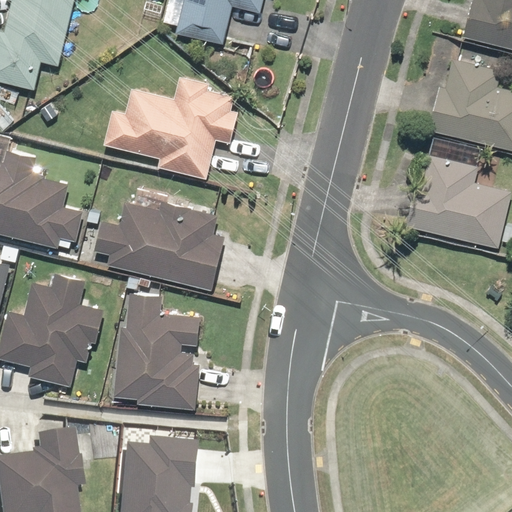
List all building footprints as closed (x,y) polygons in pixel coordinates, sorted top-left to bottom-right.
[(59,65),(73,0),(12,0),(5,32),(0,30),(0,81),(35,89),(41,61),(59,65)] [(184,0),(176,41),(222,51),(231,7),(259,13),(262,0),(184,0)] [(511,0),(468,0),(460,41),(511,51),(511,0)] [(433,92),(424,133),(511,150),(511,91),(493,88),(497,67),(449,57),(442,93),(433,92)] [(109,109),(101,146),(157,158),(155,170),(203,180),(211,139),(231,144),(237,114),(224,111),(228,93),(201,87),(203,80),(175,74),(170,97),(128,88),(123,112),(109,109)] [(0,235),(72,250),(80,209),(67,207),(71,185),(30,177),(34,156),(0,149),(0,235)] [(416,186),(406,225),(496,248),(497,240),(511,243),(511,226),(503,224),(511,191),(471,181),(476,162),(429,150),(420,187),(416,186)] [(112,251),(109,266),(210,292),(225,236),(210,232),(214,216),(160,202),(157,212),(122,203),(117,223),(96,218),(89,245),(112,251)] [(0,303),(9,267),(0,264),(0,303)] [(9,312),(0,346),(0,357),(28,366),(25,375),(68,387),(75,360),(86,363),(100,309),(81,304),(88,280),(58,272),(53,287),(32,282),(23,316),(9,312)] [(126,327),(117,326),(112,395),(136,397),(136,405),(196,409),(199,362),(190,361),(191,352),(181,351),(181,343),(194,344),(195,315),(158,313),(159,294),(128,292),(126,327)] [(133,446),(124,445),(117,511),(191,511),(198,439),(135,433),(133,446)] [(37,456),(0,460),(0,511),(81,511),(79,491),(85,490),(80,436),(36,441),(37,456)]
